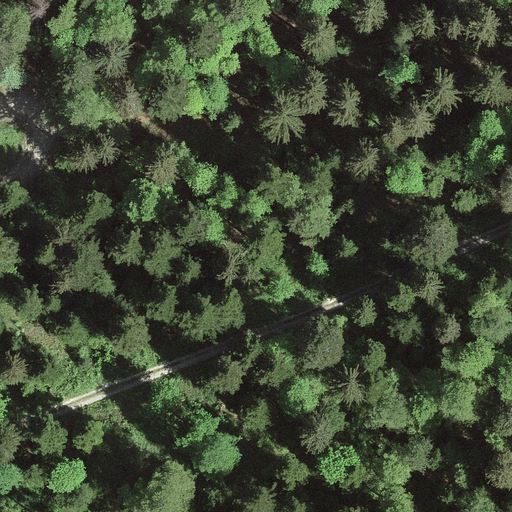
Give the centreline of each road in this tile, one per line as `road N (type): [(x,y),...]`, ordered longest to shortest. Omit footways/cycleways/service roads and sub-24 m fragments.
road 1 (track): [(511,221),(173,363),(0,424)]
road 2 (track): [(0,92),(25,89),(60,109),(60,145),(35,173),(0,190)]
